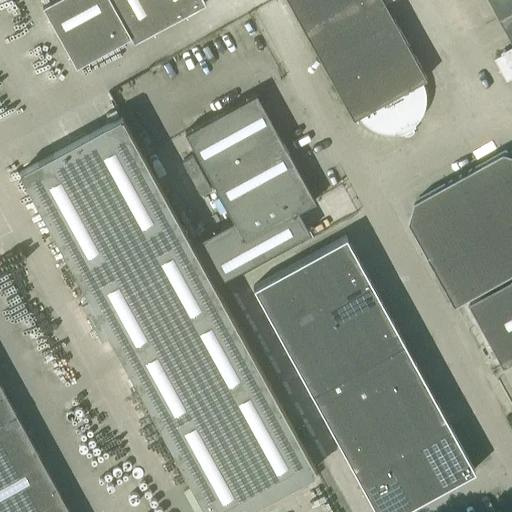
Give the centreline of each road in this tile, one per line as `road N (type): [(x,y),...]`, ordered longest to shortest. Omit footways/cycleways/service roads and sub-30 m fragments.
road 1 (unclassified): [(511,453),(360,181)]
road 2 (unclassified): [(360,181),(275,28)]
road 3 (unclassified): [(494,113),(360,181)]
road 4 (unclassified): [(494,113),(430,0)]
